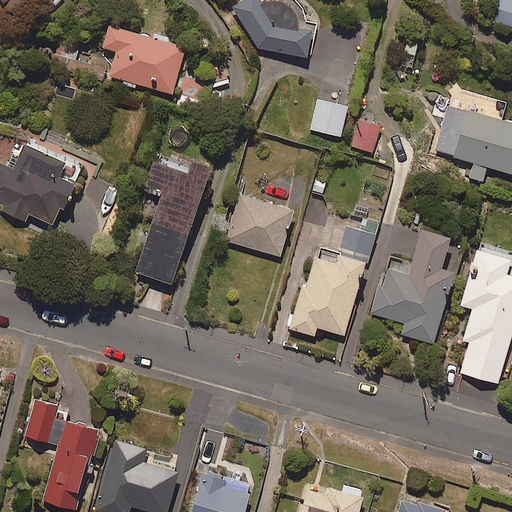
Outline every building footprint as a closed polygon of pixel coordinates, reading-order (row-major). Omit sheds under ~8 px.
[(0,0),(0,16),(2,21),(38,0),(0,0)] [(296,2),(292,0),(249,0),(234,11),(257,49),(309,60),(318,24),(309,23),(306,23),(305,19),(305,16),(304,13),(302,9),(299,6),(296,2)] [(511,0),(502,0),(496,22),(511,27),(511,0)] [(185,49),(108,28),(100,58),(113,62),(109,78),(172,95),(185,49)] [(348,108),(318,99),(310,130),(340,138),(348,108)] [(511,150),(511,115),(445,100),(437,131),(456,136),(452,153),(472,158),(468,175),(482,178),(486,162),(508,167),(511,150)] [(380,126),(358,121),(353,140),(375,145),(380,126)] [(83,169),(27,144),(13,174),(0,167),(0,204),(4,206),(1,214),(24,224),(27,217),(56,230),(83,169)] [(210,176),(156,158),(137,212),(154,218),(134,275),(171,288),(210,176)] [(316,168),(298,163),(285,209),(304,214),(316,168)] [(293,214),(240,198),(226,242),(279,259),(293,214)] [(375,226),(345,218),(336,255),(308,248),(289,326),(312,331),(314,322),(340,329),(358,260),(365,262),(375,226)] [(416,221),(414,227),(390,221),(383,250),(407,256),(404,269),(385,263),(372,310),(403,318),(399,330),(430,338),(450,264),(437,260),(445,228),(416,221)] [(505,250),(473,242),(458,300),(469,303),(460,338),(467,340),(460,368),(496,377),(511,313),(511,267),(501,265),(505,250)] [(55,396),(33,390),(22,429),(55,438),(40,494),(74,503),(79,485),(75,484),(85,448),(90,449),(97,423),(51,410),(55,396)] [(142,442),(112,434),(92,508),(107,511),(125,511),(128,501),(162,510),(175,464),(139,454),(142,442)] [(222,473),(200,467),(187,511),(238,511),(246,487),(220,480),(222,473)] [(353,511),(359,491),(325,482),(324,489),(308,484),(300,511),(353,511)] [(465,511),(401,493),(395,511),(465,511)]
